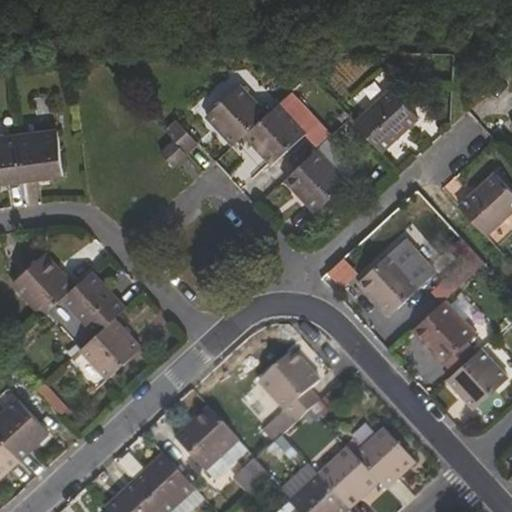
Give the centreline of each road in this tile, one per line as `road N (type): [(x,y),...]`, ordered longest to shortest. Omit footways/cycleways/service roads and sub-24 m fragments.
road 1 (residential): [(128,248),(217,178),(286,257),(300,300)]
road 2 (residential): [(473,127),(313,268),(300,300)]
road 3 (residential): [(30,511),(212,344)]
road 4 (residential): [(300,300),(340,330),(471,474)]
road 5 (residential): [(0,235),(60,235),(128,248)]
road 6 (residential): [(128,248),(212,344)]
